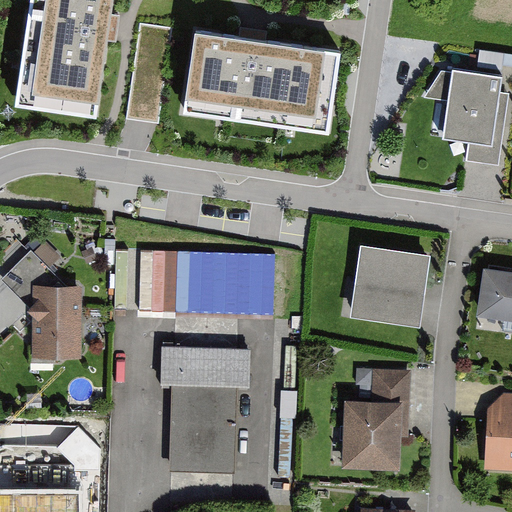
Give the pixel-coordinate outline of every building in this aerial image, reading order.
[(114,0),(31,0),(16,105),(98,117),(114,0)] [(173,28),(141,23),(127,120),(143,122),(159,124),(173,28)] [(342,47),(196,25),(183,110),(329,132),(342,47)] [(502,73),(453,67),(444,136),(469,139),(466,159),(484,162),(500,164),(503,143),(509,93),(499,92),(502,73)] [(202,232),(249,237),(251,213),(205,208),(202,232)] [(431,253),(362,243),(352,315),(420,324),(431,253)] [(2,277),(33,309),(33,354),(82,355),(83,282),(66,282),(32,247),(2,277)] [(119,249),(118,309),(277,311),(278,251),(119,249)] [(511,269),(494,268),(488,316),(511,318),(511,269)] [(251,351),(163,348),(161,385),(174,386),(171,470),(234,472),(237,388),(250,389),(251,351)] [(377,399),(356,398),(354,465),(412,467),(415,371),(378,370),(377,399)] [(511,394),(509,394),(494,413),(491,469),(511,471),(511,394)] [(91,511),(92,499),(45,498),(44,511),(91,511)]
